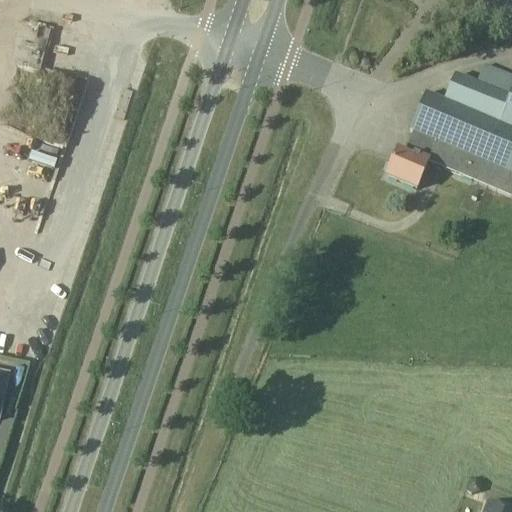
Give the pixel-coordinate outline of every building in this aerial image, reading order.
[(29,90),(31,75),(64,79),(67,49),(44,46),(45,37),(40,36),(38,48),(31,47),(29,63),(36,64),(37,56),(44,57),(42,74),(25,72),(22,98),(39,100),(40,92),(29,90)] [(411,135),(402,156),(426,166),(426,165),(511,200),(511,78),(483,67),(476,85),(454,76),(443,102),(424,95),(408,134),(411,135)] [(301,88),(296,107),(311,111),(316,92),(301,88)] [(87,152),(91,108),(53,104),(52,117),(0,111),(0,138),(46,143),(46,148),(87,152)] [(396,153),(384,179),(415,192),(426,166),(402,156),(396,153)] [(466,485),(465,493),(471,497),(479,494),(480,487),(475,482),(466,485)]
